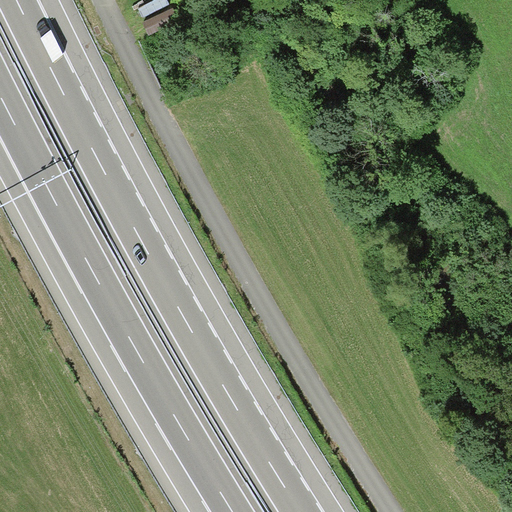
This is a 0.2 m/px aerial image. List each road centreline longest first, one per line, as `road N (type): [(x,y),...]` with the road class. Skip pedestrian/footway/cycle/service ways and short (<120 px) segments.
road 1 (track): [(390,511),(217,226),(99,0)]
road 2 (motorway): [(301,511),(14,2)]
road 3 (motorway): [(92,271),(233,511)]
road 4 (motorway): [(0,95),(92,271)]
road 5 (motorway): [(0,119),(92,271)]
